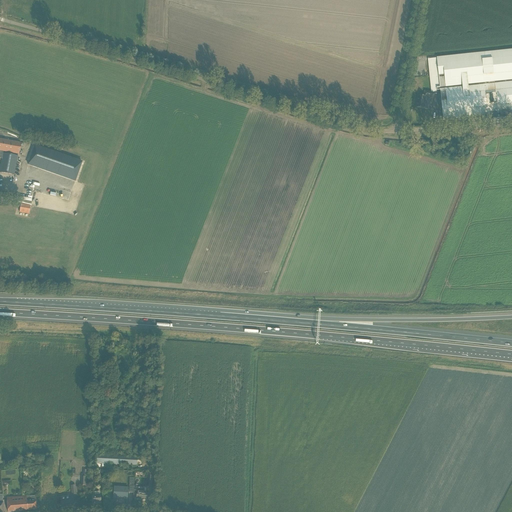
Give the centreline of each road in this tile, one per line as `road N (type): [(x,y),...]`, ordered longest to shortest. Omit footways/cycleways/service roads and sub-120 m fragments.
road 1 (motorway): [(0,312),(511,354)]
road 2 (unclassified): [(394,135),(363,134),(0,19)]
road 3 (motorway): [(511,343),(219,316)]
road 4 (motorway): [(511,317),(219,316)]
road 5 (motorway): [(219,316),(0,301)]
road 6 (unclassified): [(394,135),(421,0)]
